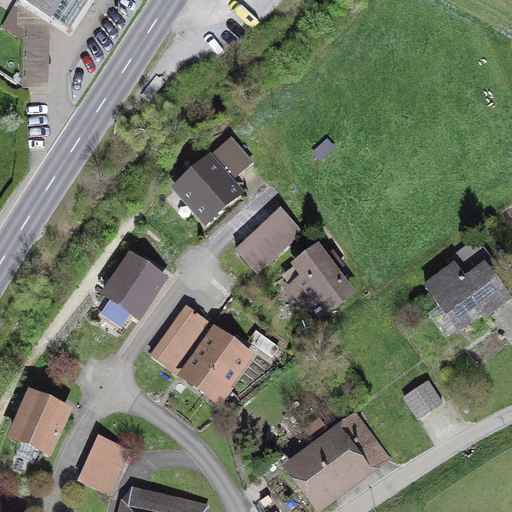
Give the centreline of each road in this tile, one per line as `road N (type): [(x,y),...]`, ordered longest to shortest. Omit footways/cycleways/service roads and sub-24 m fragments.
road 1 (secondary): [(0,261),(168,0)]
road 2 (unclassified): [(351,511),(511,415)]
road 3 (residential): [(120,398),(197,454),(236,511)]
